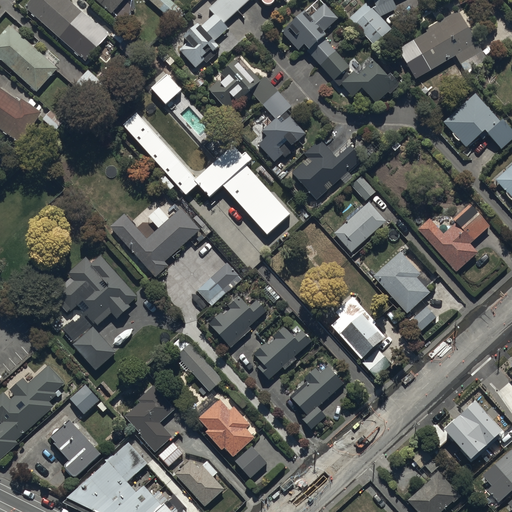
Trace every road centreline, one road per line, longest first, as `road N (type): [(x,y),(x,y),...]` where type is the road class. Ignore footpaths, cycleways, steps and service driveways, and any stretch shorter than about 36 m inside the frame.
road 1 (residential): [(511,222),(433,134),(410,122),(329,114),(256,31)]
road 2 (residential): [(511,306),(286,511)]
